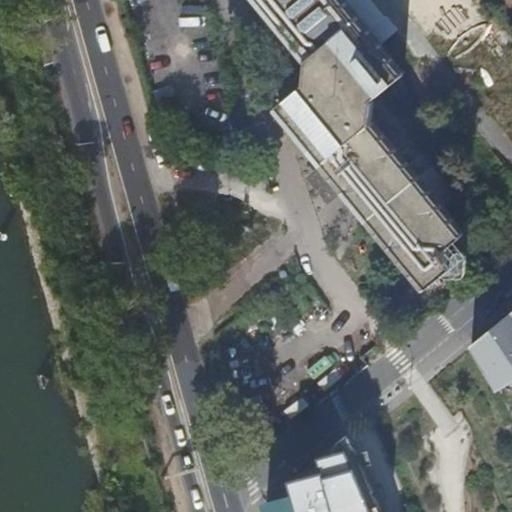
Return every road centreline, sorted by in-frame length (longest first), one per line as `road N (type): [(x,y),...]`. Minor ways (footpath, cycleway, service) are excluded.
road 1 (primary): [(55,0),(110,222),(199,511)]
road 2 (primary): [(227,501),(86,0)]
road 3 (residential): [(511,264),(227,501)]
